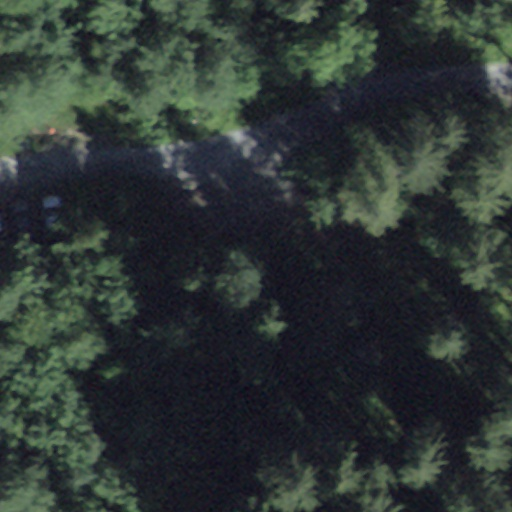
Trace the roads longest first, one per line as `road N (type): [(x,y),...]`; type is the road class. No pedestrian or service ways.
road 1 (track): [(511,77),(439,80),(365,97),(202,161),(0,180)]
road 2 (track): [(365,97),(285,0)]
